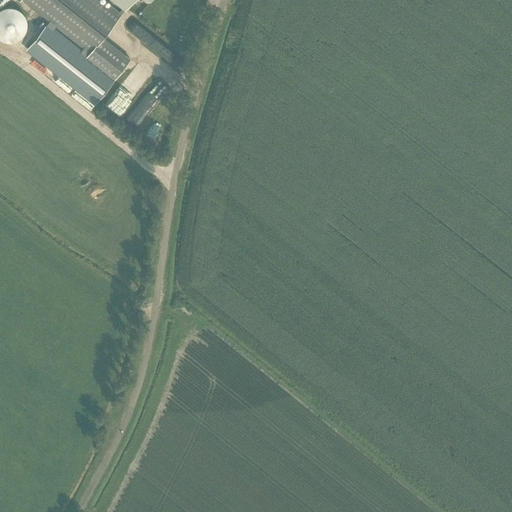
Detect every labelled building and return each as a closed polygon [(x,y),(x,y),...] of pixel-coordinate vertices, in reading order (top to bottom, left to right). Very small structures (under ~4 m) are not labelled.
[(23,0),(90,53),(86,58),(114,80),(130,60),(103,38),(122,14),(103,0),(23,0)] [(116,0),(128,9),(134,0),(150,0),(151,1),(151,0),(116,0)] [(0,38),(1,40),(4,41),(6,42),(9,43),(12,43),(15,42),(18,41),(20,40),(23,38),(24,36),(26,33),(27,31),(28,28),(28,25),(28,22),(27,20),(26,17),(24,15),(22,12),(20,11),(18,9),(15,8),(12,8),(9,8),(6,8),(4,9),(1,11),(0,11),(0,38)] [(140,26),(131,34),(143,48),(158,55),(162,60),(175,67),(177,64),(181,57),(173,53),(171,50),(167,48),(157,37),(145,31),(140,26)] [(226,35),(223,46),(231,48),(234,37),(226,35)] [(122,118),(148,72),(135,65),(109,111),(122,118)] [(81,83),(88,89),(96,78),(89,73),(81,83)] [(154,83),(135,111),(131,107),(121,121),(138,132),(167,91),(154,83)]
